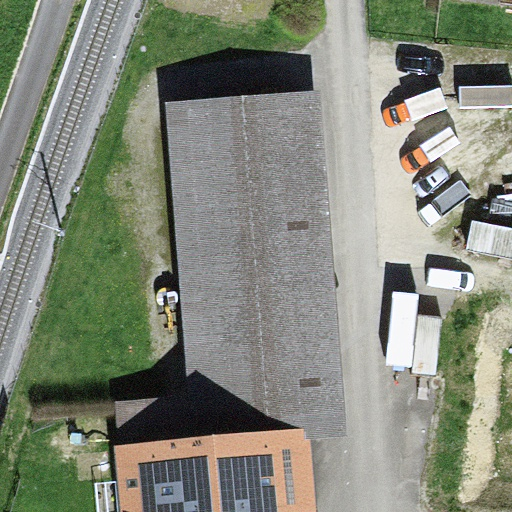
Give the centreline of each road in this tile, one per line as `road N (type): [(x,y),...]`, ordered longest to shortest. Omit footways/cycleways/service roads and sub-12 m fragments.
road 1 (track): [(347,0),(379,511)]
road 2 (track): [(55,0),(0,157)]
